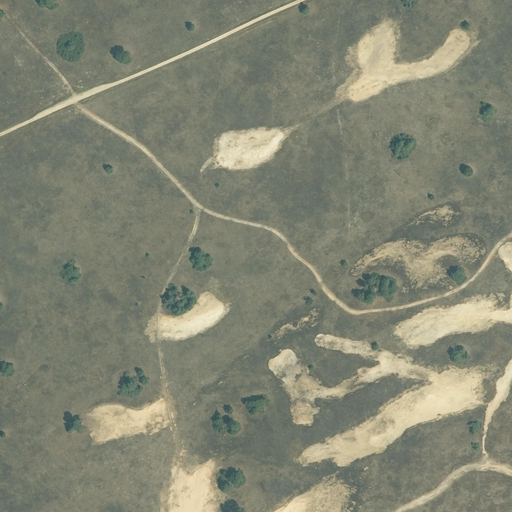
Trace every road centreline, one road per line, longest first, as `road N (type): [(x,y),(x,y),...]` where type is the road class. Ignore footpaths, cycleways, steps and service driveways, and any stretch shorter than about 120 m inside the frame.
road 1 (track): [(77,100),(152,155),(209,213),(278,233),(335,301),(354,312),(448,291),(511,233)]
road 2 (unknown): [(397,511),(458,470),(511,472)]
road 3 (track): [(77,100),(0,8)]
